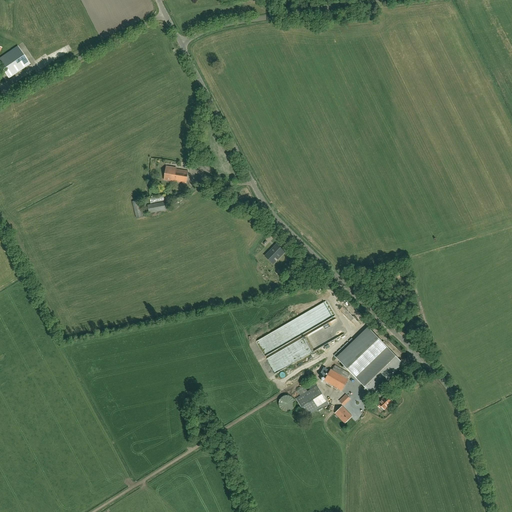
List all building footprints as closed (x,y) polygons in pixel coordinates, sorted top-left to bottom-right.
[(0,65),(9,78),(30,64),(20,50),(0,63),(0,65)] [(197,165),(209,176),(213,171),(201,160),(197,165)] [(186,183),(188,171),(175,169),(175,168),(166,166),(164,180),(186,183)] [(143,217),(139,200),(132,202),(136,219),(143,217)] [(165,202),(147,205),(149,213),(166,210),(165,202)] [(275,256),(278,259),(284,252),(278,246),(275,249),(274,248),(268,254),(272,259),(275,256)] [(319,325),(275,348),(277,353),(266,358),(270,365),(275,364),(268,368),(280,366),(277,368),(273,368),(273,369),(275,373),(286,367),(285,365),(288,364),(287,360),(302,353),(305,352),(304,351),(309,349),(309,351),(314,350),(317,348),(318,349),(325,345),(327,348),(330,346),(319,325)] [(369,326),(336,356),(372,395),(404,365),(369,326)] [(331,369),(324,381),(341,391),(348,379),(347,379),(350,374),(335,366),(332,370),(331,369)] [(328,402),(317,385),(315,382),(308,386),(310,390),(307,391),(304,386),(299,390),(297,391),(300,396),(296,399),(307,416),(325,404),(327,406),(330,405),(328,402)] [(384,409),(388,406),(391,409),(395,406),(391,402),(392,401),(387,396),(382,400),(381,399),(376,404),(380,408),(381,406),(384,409)] [(280,410),(292,410),(291,397),(280,397),(280,410)] [(351,417),(344,411),(345,410),(342,407),(335,413),(343,421),(345,423),(347,421),(351,417)]
